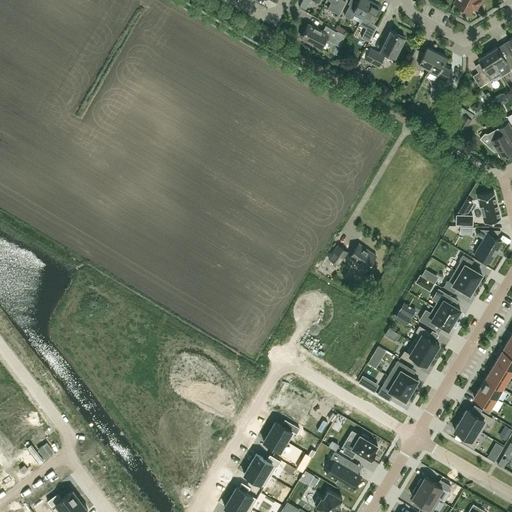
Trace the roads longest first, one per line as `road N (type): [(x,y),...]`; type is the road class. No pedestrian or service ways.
road 1 (residential): [(415,437),(283,361),(192,511)]
road 2 (residential): [(511,276),(415,437)]
road 3 (residential): [(67,453),(68,435),(0,345)]
road 4 (residential): [(511,12),(462,41),(412,13),(405,0)]
